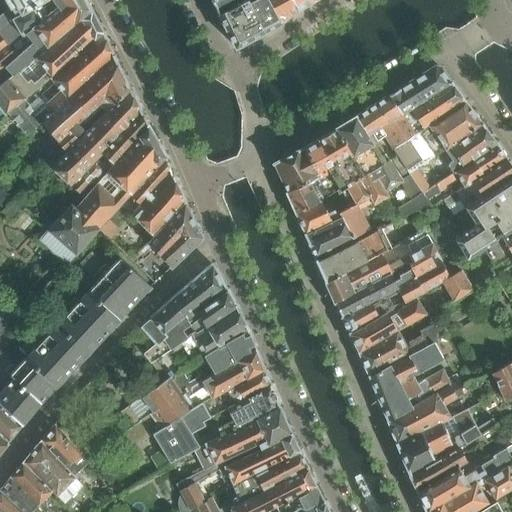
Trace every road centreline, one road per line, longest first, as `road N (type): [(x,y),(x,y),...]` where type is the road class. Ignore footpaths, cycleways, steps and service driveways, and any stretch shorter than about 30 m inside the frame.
road 1 (residential): [(413,511),(257,155)]
road 2 (residential): [(192,186),(338,511)]
road 3 (residential): [(257,155),(432,48),(451,49)]
road 4 (residential): [(92,0),(192,186)]
road 5 (residential): [(340,0),(233,72)]
